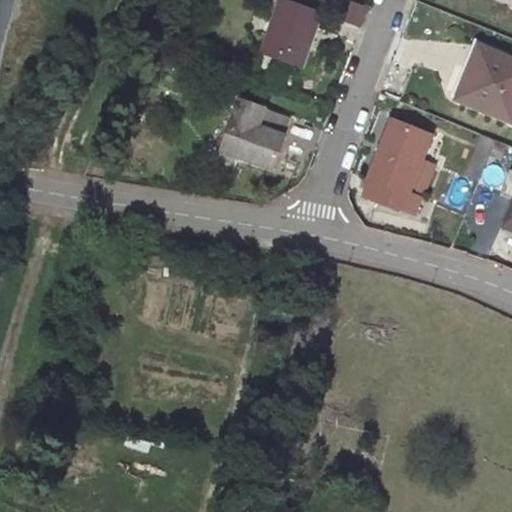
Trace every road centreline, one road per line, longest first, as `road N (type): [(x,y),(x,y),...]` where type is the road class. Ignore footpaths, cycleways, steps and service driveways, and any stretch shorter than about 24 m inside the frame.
road 1 (unclassified): [(311,234),(0,181)]
road 2 (residential): [(311,234),(394,0)]
road 3 (unclassified): [(511,290),(477,274),(311,234)]
